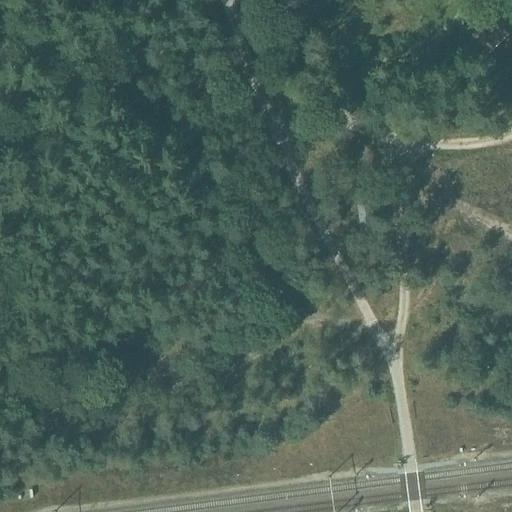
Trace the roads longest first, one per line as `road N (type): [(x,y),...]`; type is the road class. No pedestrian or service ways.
road 1 (track): [(0,407),(208,378),(269,341),(299,333),(379,341)]
road 2 (track): [(511,132),(448,147),(329,118),(274,122)]
road 3 (track): [(274,122),(373,331)]
road 4 (unknown): [(401,141),(379,341)]
road 5 (track): [(379,341),(397,385),(414,511)]
road 6 (track): [(226,0),(274,122)]
